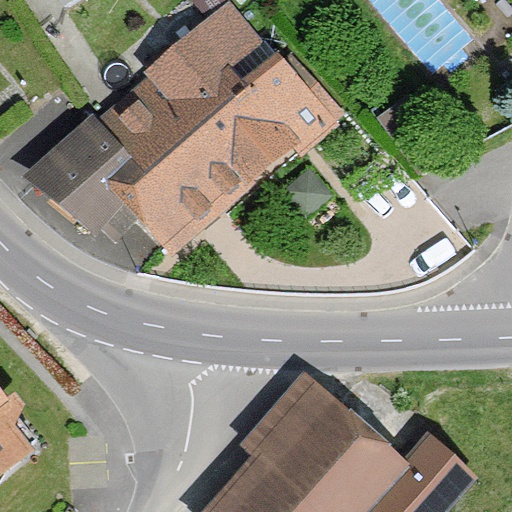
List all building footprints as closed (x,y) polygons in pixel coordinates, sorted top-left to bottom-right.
[(245,85),(195,33),(96,116),(146,170),(245,85)] [(332,125),(277,56),(245,85),(146,170),(124,205),(169,258),(332,125)] [(96,116),(23,181),(89,237),(124,205),(146,170),(96,116)] [(0,485),(34,458),(8,425),(24,412),(0,381),(0,485)] [(447,511),(474,482),(424,438),(400,466),(303,381),(244,447),(255,458),(206,511),(447,511)]
